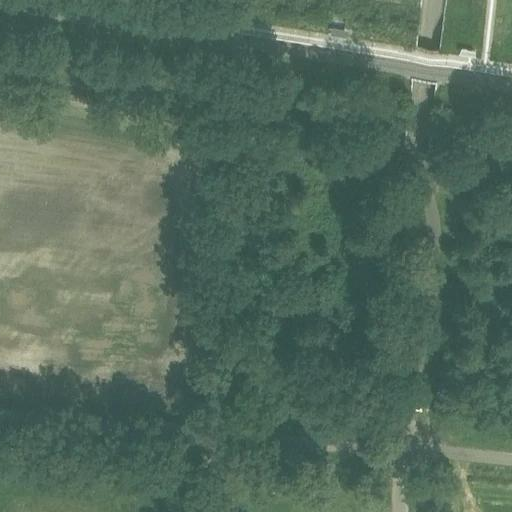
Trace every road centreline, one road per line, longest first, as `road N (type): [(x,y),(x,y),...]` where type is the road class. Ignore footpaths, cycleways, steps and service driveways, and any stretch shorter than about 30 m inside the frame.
road 1 (track): [(230,436),(0,413)]
road 2 (unclassified): [(406,454),(230,436)]
